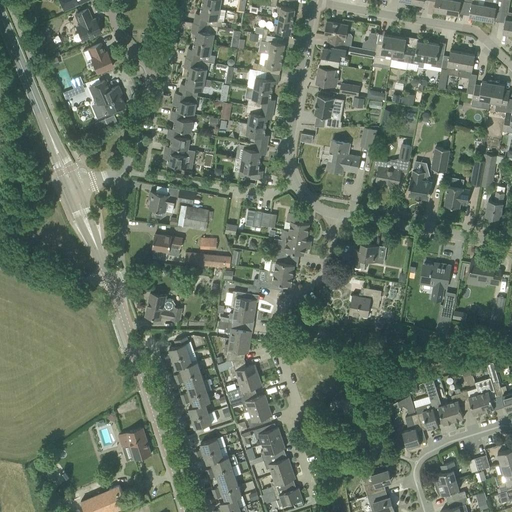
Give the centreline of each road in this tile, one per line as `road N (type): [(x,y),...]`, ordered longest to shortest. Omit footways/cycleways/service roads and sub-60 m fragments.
road 1 (residential): [(316,503),(273,325),(286,301),(325,272),(335,214)]
road 2 (residential): [(335,214),(304,197),(288,170),(313,1)]
road 3 (residential): [(511,65),(474,29),(313,1)]
road 4 (residential): [(132,345),(154,347),(207,511)]
road 5 (residential): [(511,245),(335,214)]
road 6 (secondary): [(184,511),(132,345)]
road 7 (residential): [(424,511),(414,463),(449,442),(511,427)]
road 8 (secondary): [(51,140),(0,15)]
